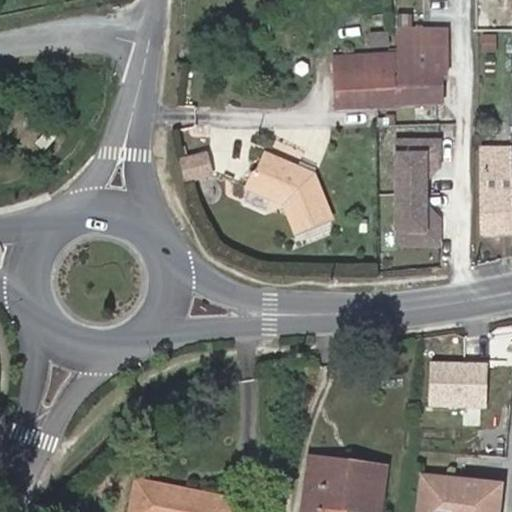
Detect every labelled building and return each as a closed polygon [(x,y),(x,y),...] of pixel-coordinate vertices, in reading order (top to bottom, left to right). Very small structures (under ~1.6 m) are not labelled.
[(333,59),(334,108),(445,104),(443,77),(450,77),(448,31),(398,32),(399,42),(399,57),(375,59),(333,59)] [(396,158),(398,236),(406,236),(406,250),(441,249),(440,223),(430,223),(430,213),(427,213),(426,180),(429,180),(429,170),(439,170),(439,144),(403,145),(403,158),(396,158)] [(395,145),(396,158),(403,158),(403,145),(395,145)] [(511,147),(484,148),(485,232),(511,230),(511,147)] [(182,162),(184,182),(211,180),(209,160),(182,162)] [(286,203),(288,209),(298,233),(334,221),(317,180),(265,161),(258,180),(255,179),(250,195),(274,204),(279,200),(286,203)] [(312,462),(310,474),(349,478),(351,466),(312,462)] [(349,478),(310,474),(304,511),(322,511),(325,511),(376,511),(382,470),(351,466),(349,478)] [(219,511),(220,505),(121,484),(120,493),(117,509),(116,511),(219,511)] [(427,485),(422,511),(498,511),(501,496),(427,485)]
